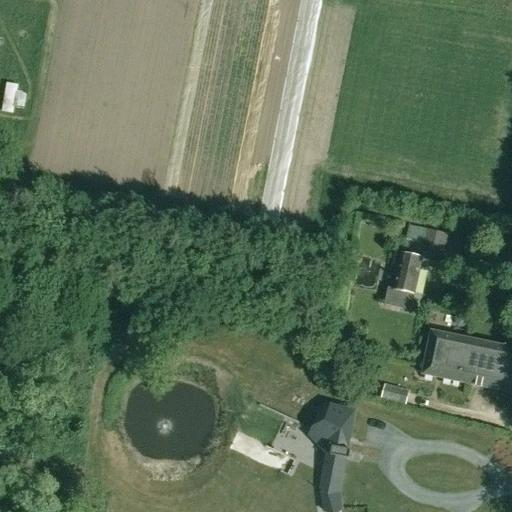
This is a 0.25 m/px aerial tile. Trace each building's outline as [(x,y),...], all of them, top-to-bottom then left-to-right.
[(2,33),(0,34),(0,47),(20,66),(28,58),(2,33)] [(19,93),(16,123),(29,124),(32,95),(19,93)] [(413,227),(408,249),(443,256),(444,254),(463,257),(464,238),(413,227)] [(424,258),(398,252),(395,265),(401,266),(395,290),(390,289),(386,305),(412,311),(424,258)] [(499,276),(465,280),(467,302),(501,298),(502,301),(511,300),(509,278),(499,280),(499,276)] [(511,390),(511,345),(433,332),(425,375),(511,390)] [(410,391),(384,384),(380,399),(406,406),(410,391)] [(353,409),(321,403),(309,430),(326,438),(317,489),(322,511),(340,509),(338,492),(344,460),(347,460),(349,452),(346,451),(353,409)] [(375,490),(407,488),(407,465),(374,466),(375,490)]
